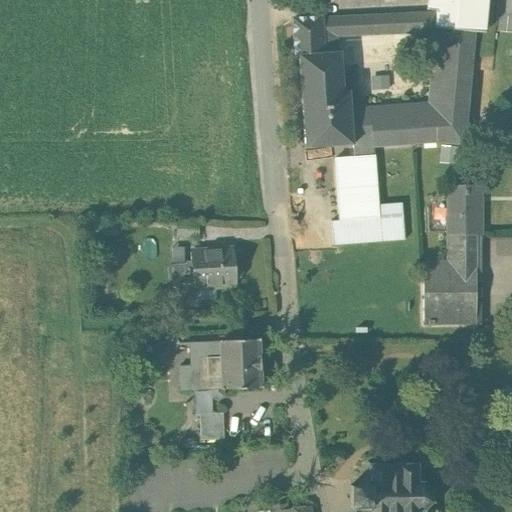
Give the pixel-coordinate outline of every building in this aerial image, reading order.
[(486,0),(427,0),(426,10),(292,19),(294,57),(299,57),(305,148),(352,144),(353,157),(335,159),(339,220),(378,217),(373,156),(373,147),(436,143),(446,143),(464,145),(474,32),(484,32),(486,0)] [(458,163),(459,145),(440,144),(439,162),(458,163)] [(446,236),(447,236),(480,236),(482,235),(482,186),(446,186),(446,236)] [(176,238),(198,238),(198,222),(175,222),(176,238)] [(480,324),(480,236),(447,236),(447,262),(423,262),(423,325),(480,324)] [(234,286),(232,249),(191,252),(192,267),(188,267),(185,264),(170,265),(167,268),(167,278),(171,281),(172,294),(176,299),(194,298),(194,288),(234,286)] [(190,391),(257,390),(257,342),(190,342),(190,391)] [(201,440),(223,440),(223,412),(201,412),(201,440)] [(350,507),(365,507),(365,510),(368,510),(368,511),(433,511),(433,509),(431,508),(424,508),(430,502),(434,504),(434,502),(430,500),(430,492),(434,490),(433,488),(429,490),(423,484),(425,480),(422,479),(421,483),(416,483),(415,467),(419,464),(416,462),(413,465),(400,465),(400,460),(397,460),(397,465),(386,465),(386,460),(383,460),(383,465),(370,465),(367,462),(365,464),(368,467),(368,480),(360,480),(360,486),(350,486),(350,507)]
